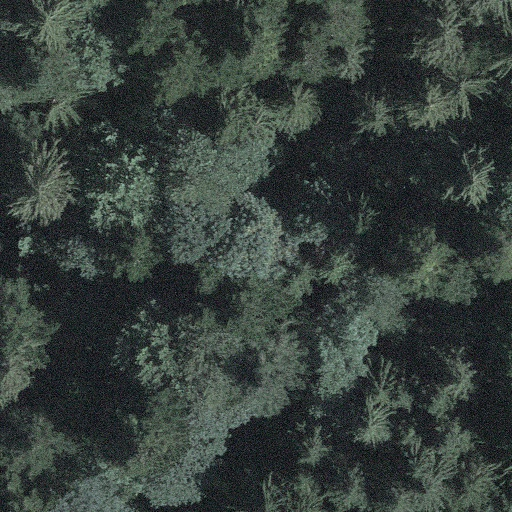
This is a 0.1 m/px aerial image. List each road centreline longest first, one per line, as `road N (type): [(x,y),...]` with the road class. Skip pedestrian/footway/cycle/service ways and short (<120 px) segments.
road 1 (track): [(83,511),(422,298),(511,231)]
road 2 (track): [(380,0),(422,298),(511,408)]
